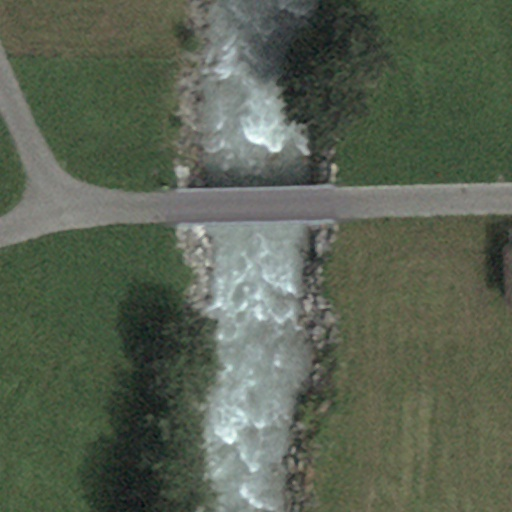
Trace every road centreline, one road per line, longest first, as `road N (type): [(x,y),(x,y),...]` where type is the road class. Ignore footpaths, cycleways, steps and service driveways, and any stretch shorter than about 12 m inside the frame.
road 1 (track): [(32,199),(150,206),(349,197)]
road 2 (residential): [(349,197),(511,195)]
